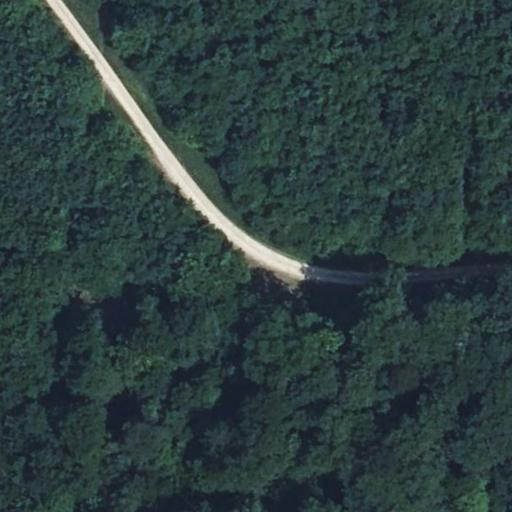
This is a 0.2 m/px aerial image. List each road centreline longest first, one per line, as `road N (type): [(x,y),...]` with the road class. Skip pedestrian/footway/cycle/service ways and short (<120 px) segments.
road 1 (track): [(51,0),(228,239),(319,282)]
road 2 (track): [(319,282),(511,274)]
